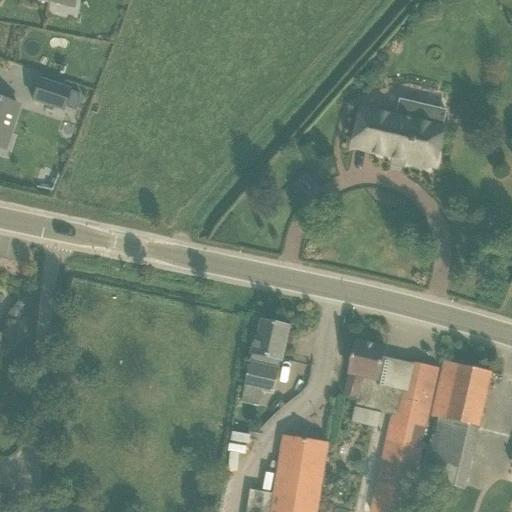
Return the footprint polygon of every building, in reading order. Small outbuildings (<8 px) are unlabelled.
[(35,84),(29,104),(59,113),(65,94),(35,84)] [(0,98),(0,149),(4,151),(19,104),(0,98)] [(425,108),(405,103),(401,118),(363,109),(354,148),(409,161),(412,165),(427,169),(430,166),(434,167),(437,155),(442,152),(443,145),(441,140),(444,128),(421,123),(425,108)] [(14,318),(23,306),(16,301),(7,313),(14,318)] [(245,387),(274,394),(280,371),(278,370),(280,361),(282,361),(289,327),(263,321),(259,339),(256,338),(245,387)] [(378,386),(386,349),(356,342),(350,374),(345,396),(357,399),(355,407),(393,416),(372,511),(406,511),(420,449),(438,370),(415,365),(408,393),(378,386)] [(465,490),(491,373),(444,362),(432,417),(440,419),(426,481),(465,490)] [(316,511),(328,444),(284,437),(275,494),(250,490),(246,511),(316,511)] [(0,511),(7,511),(10,495),(0,493),(0,511)]
